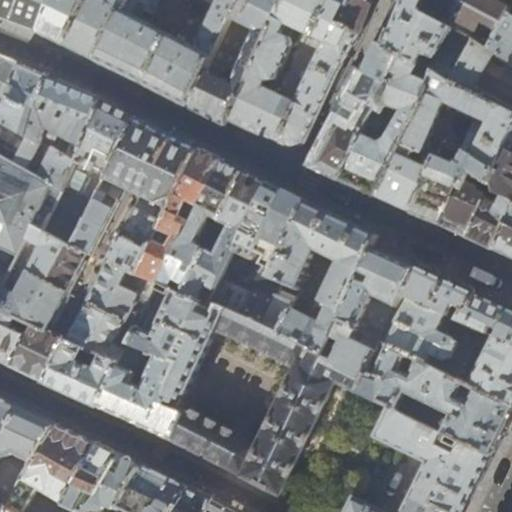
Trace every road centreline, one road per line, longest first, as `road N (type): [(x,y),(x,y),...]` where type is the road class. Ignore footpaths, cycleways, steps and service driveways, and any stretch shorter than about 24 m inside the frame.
road 1 (residential): [(0,37),(511,277)]
road 2 (residential): [(274,511),(0,381)]
